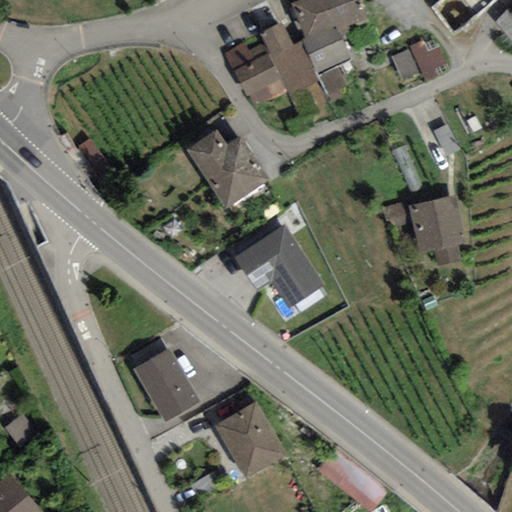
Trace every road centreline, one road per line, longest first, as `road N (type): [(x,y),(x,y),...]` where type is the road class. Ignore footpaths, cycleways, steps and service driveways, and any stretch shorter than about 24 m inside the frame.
road 1 (primary): [(456,511),(85,216)]
road 2 (residential): [(170,13),(258,128),(288,145),(478,66),(511,67)]
road 3 (residential): [(85,216),(69,248),(70,296),(169,511)]
road 4 (unclassified): [(39,43),(170,13)]
